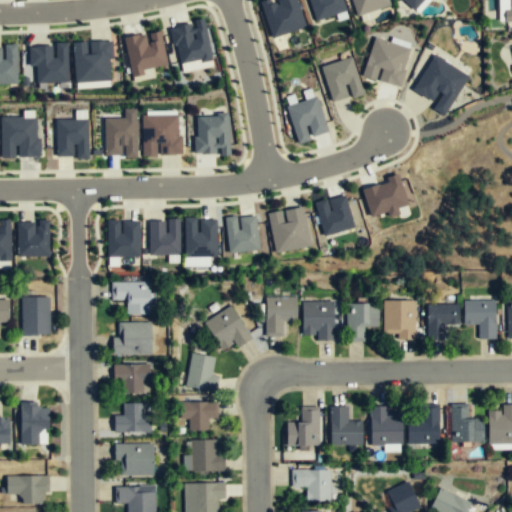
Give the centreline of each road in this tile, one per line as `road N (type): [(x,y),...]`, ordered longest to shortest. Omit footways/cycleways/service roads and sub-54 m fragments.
road 1 (residential): [(0,188),(249,181),(349,158),(385,131)]
road 2 (residential): [(511,368),(264,377),(255,402),(255,511)]
road 3 (residential): [(81,511),(78,279)]
road 4 (residential): [(268,178),(227,0)]
road 5 (residential): [(135,0),(0,12)]
